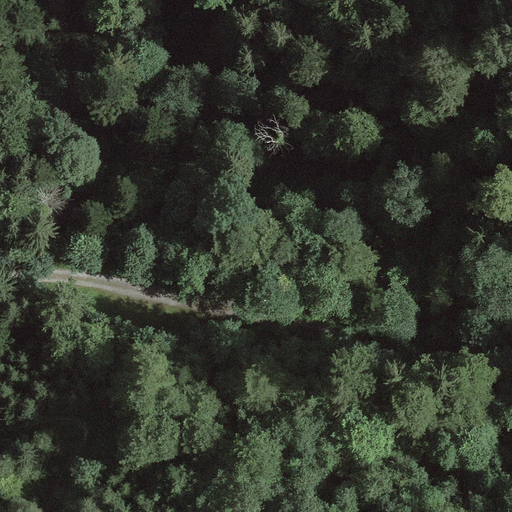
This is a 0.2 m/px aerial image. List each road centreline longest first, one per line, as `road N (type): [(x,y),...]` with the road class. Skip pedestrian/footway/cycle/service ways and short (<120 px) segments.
road 1 (track): [(0,276),(91,277),(431,358),(511,344)]
road 2 (track): [(0,428),(82,419),(92,428),(53,511)]
road 3 (track): [(511,121),(453,0)]
